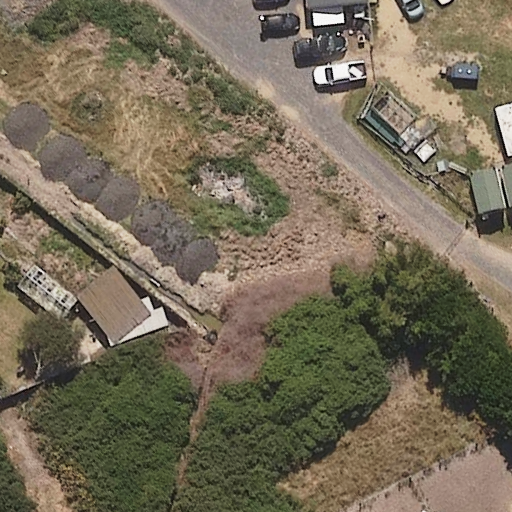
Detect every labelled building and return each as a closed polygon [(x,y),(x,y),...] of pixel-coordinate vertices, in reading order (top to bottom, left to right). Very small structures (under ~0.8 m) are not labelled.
[(302,0),(304,16),(335,13),(334,0),(302,0)] [(511,108),(494,113),(506,160),(511,158),(511,108)] [(505,217),(511,215),(511,174),(496,178),(505,217)] [(477,223),(505,217),(496,178),(469,184),(477,223)] [(86,302),(100,321),(78,335),(99,360),(176,331),(178,339),(219,326),(139,257),(86,302)]
